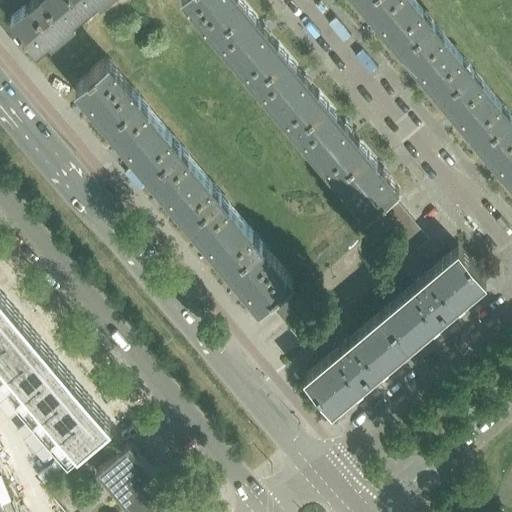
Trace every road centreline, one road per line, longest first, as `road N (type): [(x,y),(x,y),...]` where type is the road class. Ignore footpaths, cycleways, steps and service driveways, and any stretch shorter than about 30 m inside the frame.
road 1 (tertiary): [(320,467),(0,85)]
road 2 (tertiary): [(0,202),(257,510)]
road 3 (residential): [(511,253),(300,0)]
road 4 (residential): [(511,304),(369,423)]
road 5 (residential): [(412,470),(511,390)]
